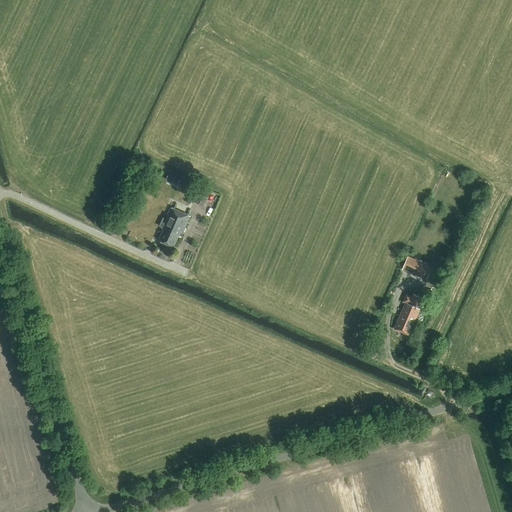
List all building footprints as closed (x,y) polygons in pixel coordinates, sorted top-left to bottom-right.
[(177,185),(180,178),(168,174),(166,180),(177,185)] [(205,206),(211,192),(200,187),(194,201),(205,206)] [(181,237),(190,216),(171,207),(161,228),(164,229),(159,240),(174,246),(178,236),(181,237)] [(433,281),(438,270),(408,256),(402,269),(426,280),(427,278),(433,281)] [(400,316),(394,329),(408,335),(419,309),(416,308),(421,297),(413,293),(412,297),(406,294),(403,302),(406,303),(400,316)] [(427,312),(432,303),(428,301),(423,309),(427,312)]
